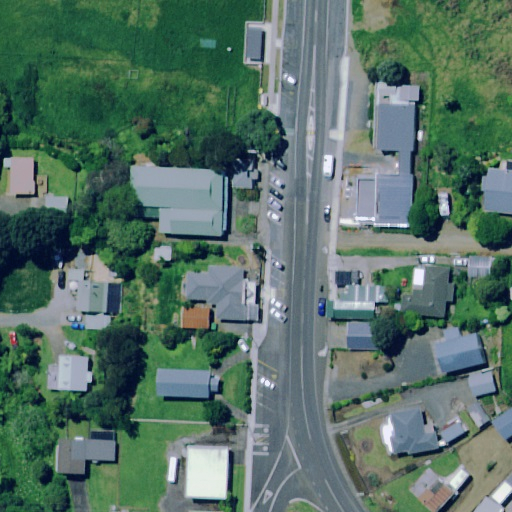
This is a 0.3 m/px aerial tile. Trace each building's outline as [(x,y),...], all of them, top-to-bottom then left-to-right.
[(377,224),(411,225),(412,177),(413,151),(415,107),(421,107),(422,86),(374,84),(374,105),(378,105),(376,150),(399,150),(399,171),(369,170),(367,224),(377,224)] [(33,194),(34,159),(12,158),(11,194),(33,194)] [(259,161),(236,159),(234,188),(251,189),(252,179),(257,180),(259,161)] [(220,175),(139,169),(136,211),(160,213),(159,235),(216,238),(220,175)] [(511,171),(491,169),(490,177),(484,176),(483,192),(488,192),(486,211),(511,213),(511,171)] [(70,197),(47,198),(48,212),(70,211),(70,197)] [(173,247),(156,246),(155,260),(173,260),(173,247)] [(490,257),(468,257),(468,278),(490,278),(490,257)] [(188,281),(182,281),(182,295),(188,295),(188,300),(209,300),(209,306),(218,306),(218,320),(249,320),(250,268),(212,267),(212,273),(188,273),(188,281)] [(444,303),(453,303),(454,283),(448,282),(448,268),(416,267),(415,295),(404,295),(403,315),(443,317),(444,303)] [(101,271),(70,269),(69,295),(79,295),(79,311),(86,312),(85,329),(103,329),(105,281),(100,281),(101,271)] [(374,320),(374,288),(350,287),(349,301),(328,301),(327,318),(374,320)] [(211,308),(183,307),(182,328),(210,329),(211,308)] [(373,325),(349,324),(348,350),(372,351),(373,325)] [(486,364),(478,332),(463,336),(461,327),(448,330),(450,339),(437,343),(446,374),(486,364)] [(91,372),(92,357),(60,356),(60,366),(60,374),(52,373),(51,390),(59,390),(90,391),(91,383),(93,383),(94,372),(91,372)] [(212,372),(162,369),(161,396),(210,399),(211,391),(219,391),(219,379),(212,379),(212,372)] [(495,392),(491,372),(468,377),(473,397),(495,392)] [(490,421),(479,402),(467,409),(479,428),(490,421)] [(423,407),(389,414),(390,423),(381,424),(385,445),(391,444),(393,455),(409,452),(410,455),(439,450),(434,424),(426,426),(423,407)] [(511,437),(511,410),(495,422),(508,441),(511,437)] [(465,433),(459,423),(442,433),(448,443),(465,433)] [(87,460),(115,461),(116,442),(88,441),(88,438),(62,436),(62,439),(60,473),(87,475),(87,460)] [(229,499),(231,449),(190,448),(188,498),(229,499)] [(462,468),(436,497),(429,490),(419,501),(428,509),(431,511),(438,511),(471,475),(462,468)] [(511,473),(492,497),(501,505),(511,492),(511,473)] [(498,511),(501,509),(485,499),(476,511),(498,511)]
